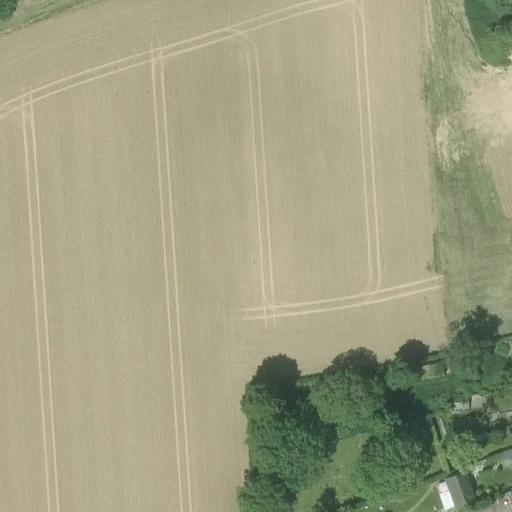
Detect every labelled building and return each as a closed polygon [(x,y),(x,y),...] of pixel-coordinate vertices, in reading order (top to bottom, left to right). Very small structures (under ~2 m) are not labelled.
[(441,364),(417,368),(419,380),(443,376),(441,364)] [(468,409),(468,396),(450,396),(450,410),(453,410),(468,409)] [(471,432),(473,439),(487,435),(486,429),(471,432)] [(508,430),(498,433),(500,441),(510,439),(508,430)] [(511,469),(511,458),(510,453),(498,457),(503,473),(511,469)] [(445,479),(456,511),(477,503),(467,472),(445,479)]
